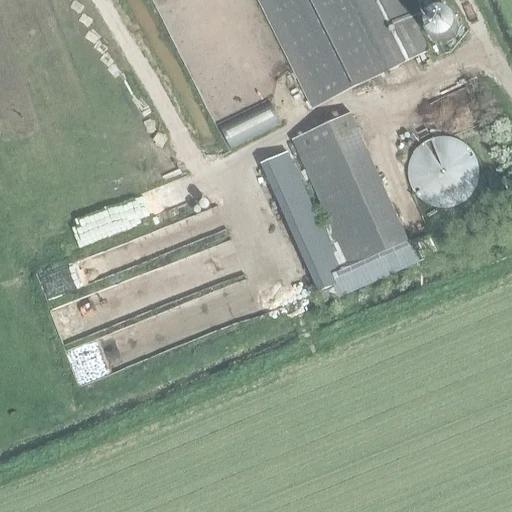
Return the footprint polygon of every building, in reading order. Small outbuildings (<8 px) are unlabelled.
[(258,0),(313,111),(428,54),(401,0),(258,0)] [(451,43),(453,42),(454,40),(455,38),(456,35),(457,33),(457,30),(456,28),(455,25),(454,23),(452,21),(450,20),(448,18),(446,18),(443,17),(441,17),(438,18),(436,19),(434,20),(432,21),(430,23),(429,26),(428,28),(428,30),(428,33),(428,35),(429,38),(430,40),(432,42),(434,44),(436,45),(438,46),(441,46),(444,46),(446,46),(448,45),(451,43)] [(269,104),(219,127),(229,148),(279,124),(269,104)] [(355,119),(294,144),(298,154),(261,168),(314,300),(358,283),(354,273),(408,251),(355,119)] [(206,217),(120,247),(128,268),(172,252),(175,261),(213,248),(208,234),(212,232),(206,217)]
